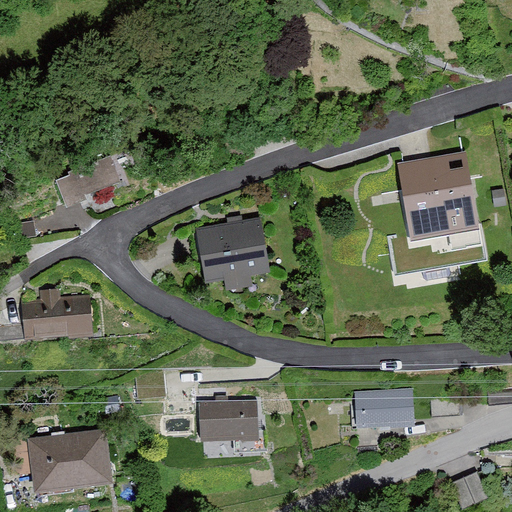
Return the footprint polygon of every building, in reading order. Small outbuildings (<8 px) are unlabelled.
[(481,229),(467,150),(387,164),(401,243),(481,229)] [(114,155),(57,180),(72,215),(130,190),(114,155)] [(265,220),(196,231),(206,291),(275,280),(265,220)] [(22,299),(24,338),(95,334),(93,295),(22,299)] [(355,396),(356,437),(420,435),(419,394),(355,396)] [(463,399),(432,401),(433,423),(465,420),(463,399)] [(260,400),(194,401),(195,440),(261,440),(260,400)] [(109,430),(30,444),(39,497),(118,483),(109,430)]
